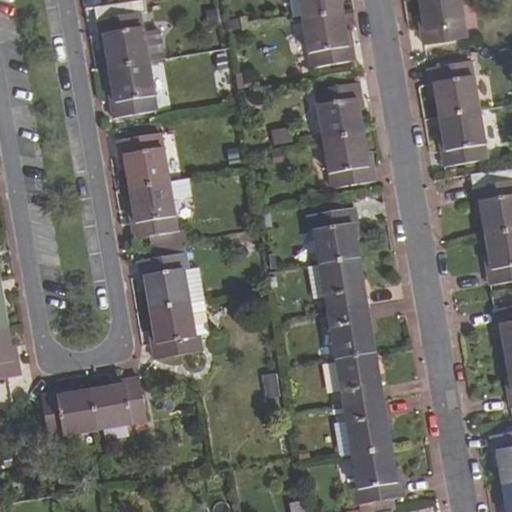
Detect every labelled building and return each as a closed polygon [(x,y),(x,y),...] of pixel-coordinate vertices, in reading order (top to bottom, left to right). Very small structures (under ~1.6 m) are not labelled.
[(85,0),(87,8),(102,5),(101,0),(85,0)] [(147,12),(145,0),(142,0),(95,9),(101,44),(105,43),(109,69),(148,62),(143,32),(140,13),(147,12)] [(300,0),(303,18),(343,12),(340,0),(300,0)] [(460,0),(419,0),(423,20),(419,21),(423,45),(467,37),(460,0)] [(219,10),(209,12),(211,23),(221,21),(219,10)] [(347,37),(343,12),(303,18),(312,67),(355,59),(351,36),(347,37)] [(143,32),(148,62),(166,59),(161,30),(143,32)] [(148,62),(109,69),(113,95),(109,95),(113,119),(157,111),(148,62)] [(227,62),(218,63),(220,77),(229,75),(227,62)] [(435,92),(439,118),(479,111),(471,62),(427,69),(431,93),(435,92)] [(475,82),(479,105),(492,102),(488,79),(475,82)] [(324,141),(364,134),(360,110),(364,109),(359,85),(316,93),(324,141)] [(479,111),(439,118),(444,143),(440,144),(444,168),(487,160),(479,111)] [(289,126),(270,130),(273,145),(292,141),(289,126)] [(125,164),(129,189),(169,183),(161,133),(117,140),(121,164),(125,164)] [(368,159),(364,134),(324,141),(333,189),(376,182),(372,158),(368,159)] [(239,148),(228,149),(230,164),(240,163),(239,148)] [(283,151),(271,154),(273,164),(285,162),(283,151)] [(482,211),(486,236),(511,231),(511,168),(472,175),(478,211),(482,211)] [(192,196),(189,179),(169,183),(172,200),(192,196)] [(169,183),(129,189),(134,216),(130,216),(134,240),(177,232),(172,200),(169,183)] [(314,216),(345,211),(342,200),(312,205),(314,216)] [(359,233),(355,209),(345,211),(314,216),(307,217),(310,234),(314,233),(320,266),(359,259),(355,234),(359,233)] [(271,212),(260,214),(262,228),(273,226),(271,212)] [(511,231),(486,236),(491,262),(486,263),(491,286),(511,282),(511,231)] [(187,254),(139,262),(143,286),(147,286),(151,310),(191,304),(186,271),(190,271),(187,254)] [(328,313),(367,306),(359,259),(320,266),(325,297),(328,313)] [(325,297),(320,266),(308,268),(314,299),(325,297)] [(190,271),(186,271),(191,304),(204,301),(198,269),(190,271)] [(511,300),(501,302),(502,309),(511,307),(511,300)] [(204,301),(191,304),(197,335),(201,334),(210,333),(204,301)] [(152,336),(156,360),(204,351),(201,334),(197,335),(191,304),(151,310),(156,335),(152,336)] [(336,361),(376,354),(367,306),(328,313),(336,361)] [(507,359),(511,357),(511,307),(502,309),(495,310),(499,334),(503,333),(507,359)] [(0,379),(20,376),(16,352),(12,353),(7,327),(0,328),(0,379)] [(344,409),(383,402),(376,354),(336,361),(344,409)] [(276,373),(263,376),(267,399),(280,397),(276,373)] [(148,422),(140,379),(116,383),(117,387),(92,391),(99,431),(131,425),(144,423),(148,422)] [(66,391),(41,395),(48,439),(60,437),(65,437),(99,431),(92,391),(66,395),(66,391)] [(392,449),(383,402),(344,409),(346,422),(352,456),(392,449)] [(352,456),(346,422),(335,424),(340,458),(352,456)] [(511,433),(491,437),(495,461),(499,460),(503,485),(511,483),(511,433)] [(309,449),(299,451),(300,460),(310,458),(309,449)] [(357,506),(405,498),(400,473),(396,474),(392,449),(352,456),(358,489),(354,490),(357,506)] [(503,510),(503,511),(511,511),(511,483),(503,485),(507,509),(503,510)] [(290,504),(291,511),(305,511),(303,501),(290,504)]
